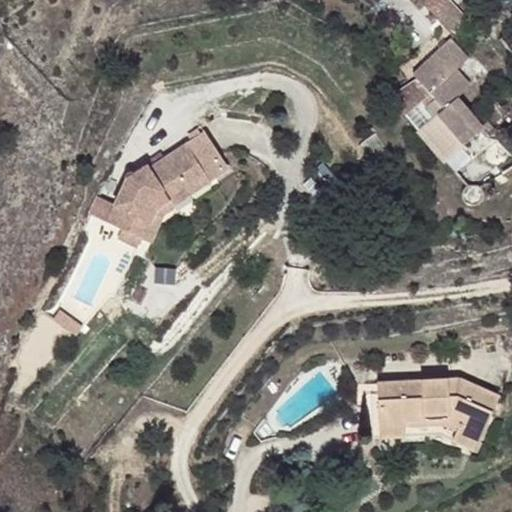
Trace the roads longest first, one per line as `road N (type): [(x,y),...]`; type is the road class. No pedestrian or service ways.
road 1 (residential): [(200,511),(185,493),(182,436),(231,363),(299,293),(406,293)]
road 2 (track): [(182,436),(142,426),(113,479),(109,511)]
